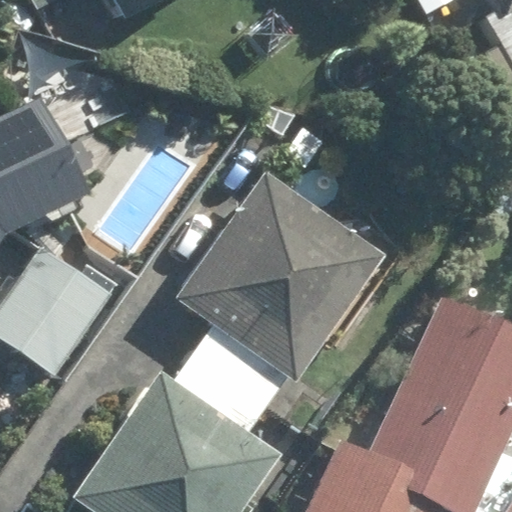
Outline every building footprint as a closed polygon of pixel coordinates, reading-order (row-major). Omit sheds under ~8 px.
[(185,0),(26,0),(38,21),(74,0),(103,0),(122,34),(185,0)] [(511,0),(483,0),(497,24),(480,33),(511,91),(511,0)] [(0,131),(0,253),(3,249),(89,210),(70,168),(100,153),(75,104),(44,120),(41,112),(0,131)] [(281,155),(300,170),(319,147),(299,132),(281,155)] [(211,334),(190,365),(267,418),(285,392),(293,398),(384,268),(264,183),(174,310),(211,334)] [(511,233),(498,224),(483,248),(511,266),(511,233)] [(36,256),(0,308),(0,352),(53,388),(108,305),(36,256)] [(412,483),(404,502),(425,511),(511,511),(511,461),(502,456),(511,436),(511,339),(442,306),(367,462),(412,483)] [(248,511),(278,470),(246,448),(267,418),(190,365),(169,394),(156,385),(68,511),(69,511),(248,511)] [(341,449),(310,511),(425,511),(404,502),(412,483),(367,462),(341,449)]
